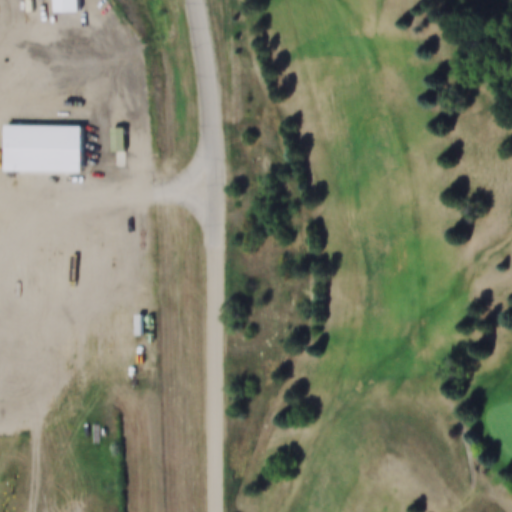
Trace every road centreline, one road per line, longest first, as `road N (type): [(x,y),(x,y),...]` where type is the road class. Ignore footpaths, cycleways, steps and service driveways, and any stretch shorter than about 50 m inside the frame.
road 1 (residential): [(222,189),(224,511)]
road 2 (residential): [(205,0),(217,59),(222,189)]
